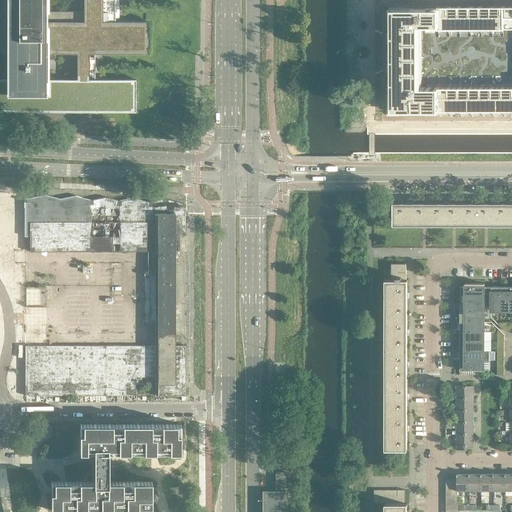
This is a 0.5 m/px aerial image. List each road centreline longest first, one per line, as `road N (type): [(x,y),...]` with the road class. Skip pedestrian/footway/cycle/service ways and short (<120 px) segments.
road 1 (secondary): [(253,511),(253,181)]
road 2 (residential): [(430,463),(433,269),(449,259),(511,258)]
road 3 (tertiary): [(0,168),(228,180)]
road 4 (tertiary): [(228,160),(0,149)]
road 5 (secondary): [(228,180),(228,408)]
road 6 (unclassified): [(228,408),(2,409)]
road 7 (tertiary): [(495,173),(305,173)]
road 8 (secondary): [(253,161),(253,0)]
road 9 (secondary): [(228,0),(228,160)]
